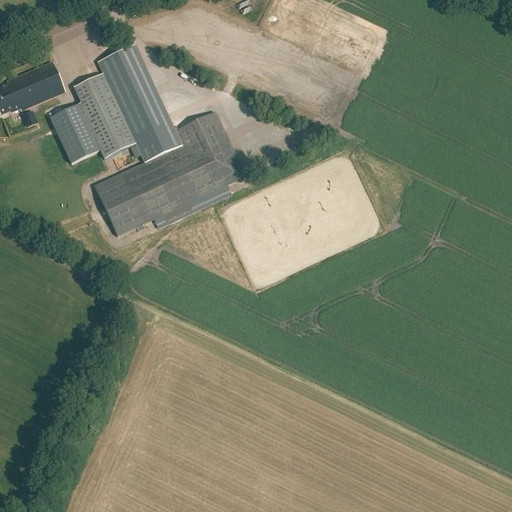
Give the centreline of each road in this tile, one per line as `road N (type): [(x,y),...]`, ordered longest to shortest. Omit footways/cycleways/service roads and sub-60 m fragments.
road 1 (track): [(0,228),(91,276),(114,300),(110,334),(27,511)]
road 2 (tertiary): [(0,53),(127,0)]
